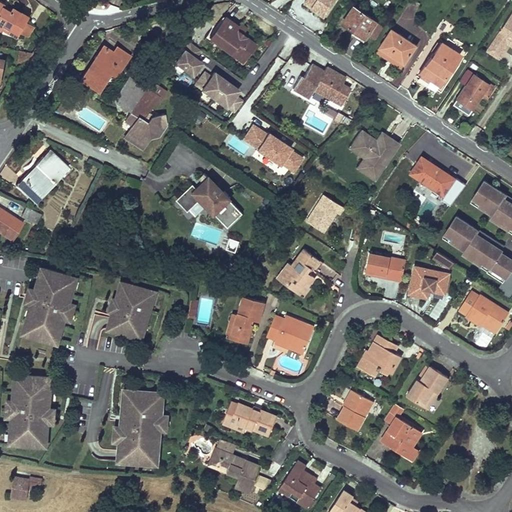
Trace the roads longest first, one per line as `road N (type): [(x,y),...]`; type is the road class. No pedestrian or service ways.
road 1 (residential): [(247,0),(511,174)]
road 2 (residential): [(304,406),(346,324),(365,311),(385,310),(419,327),(501,382)]
road 3 (residential): [(476,511),(400,499),(321,450),(306,431),(304,406)]
road 4 (residential): [(6,146),(87,24)]
road 5 (residential): [(173,361),(304,406)]
road 6 (unknown): [(436,125),(497,14)]
